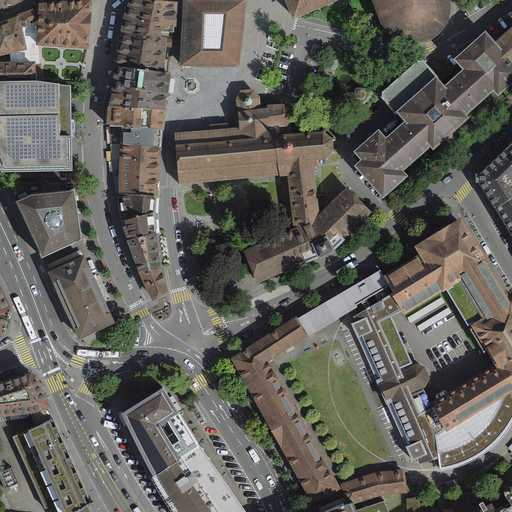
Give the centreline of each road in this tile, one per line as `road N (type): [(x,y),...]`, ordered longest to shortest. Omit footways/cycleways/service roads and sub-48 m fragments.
road 1 (residential): [(110,0),(93,123),(101,213),(154,356)]
road 2 (residential): [(191,336),(249,317),(369,250),(452,174)]
road 3 (residential): [(191,336),(167,220),(170,113)]
road 4 (primary): [(277,511),(220,406),(181,360)]
road 5 (residential): [(262,0),(254,61),(170,113)]
road 6 (primary): [(119,358),(73,354),(21,277)]
road 7 (residential): [(70,411),(96,422),(150,511)]
